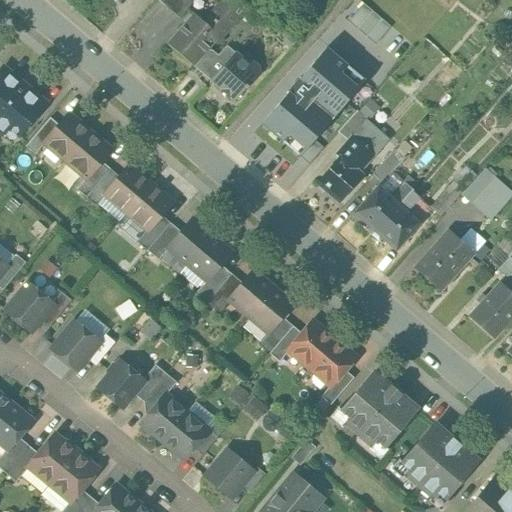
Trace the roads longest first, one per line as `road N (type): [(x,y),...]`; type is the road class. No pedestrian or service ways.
road 1 (secondary): [(511,413),(25,0)]
road 2 (residential): [(1,350),(150,465),(196,511)]
